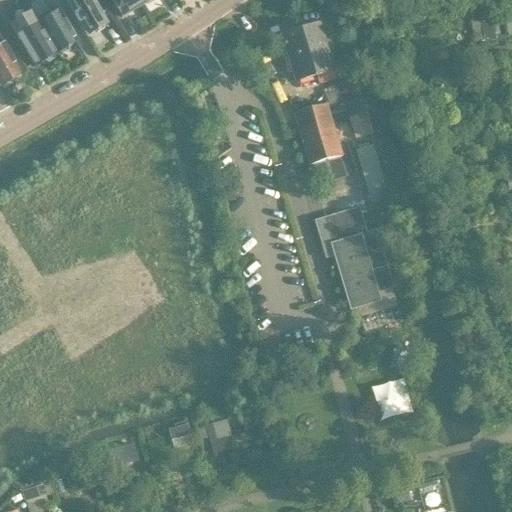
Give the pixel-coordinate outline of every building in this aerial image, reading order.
[(63,0),(86,37),(94,32),(97,33),(104,29),(104,26),(106,25),(91,0),(63,0)] [(142,6),(138,0),(110,0),(121,18),(142,6)] [(344,22),(335,5),(332,0),(315,0),(313,1),(318,13),(323,11),(331,28),(344,22)] [(56,7),(48,12),(42,3),(31,10),(57,54),(62,55),(68,51),(69,47),(78,41),(56,7)] [(19,17),(25,26),(14,33),(35,67),(43,62),(48,63),(54,60),(55,55),(57,54),(31,10),(19,17)] [(511,35),(511,13),(503,15),(507,37),(511,35)] [(500,36),(495,15),(479,19),(485,40),(500,36)] [(335,79),(319,24),(280,36),(294,82),(316,76),(318,84),(335,79)] [(13,80),(22,74),(3,44),(0,39),(0,87),(1,87),(3,89),(14,82),(13,80)] [(496,59),(480,63),(486,92),(503,88),(496,59)] [(341,157),(329,117),(361,107),(353,81),(327,89),(332,105),(326,107),(325,105),(293,114),(309,166),(311,166),(316,186),(346,178),(340,157),(341,157)] [(372,135),(366,111),(348,116),(354,139),(372,135)] [(409,284),(390,218),(373,223),(375,231),(366,234),(358,208),(314,222),(321,248),(329,246),(349,311),(380,302),(377,293),(392,289),(409,284)] [(392,289),(377,293),(380,302),(381,307),(396,303),(392,289)] [(192,443),(187,424),(184,425),(183,420),(172,423),(173,428),(168,430),(173,448),(192,443)] [(230,436),(226,421),(204,427),(209,442),(230,436)] [(131,448),(108,454),(112,470),(135,463),(131,448)] [(95,486),(90,471),(84,473),(83,468),(72,471),(74,479),(67,481),(72,494),(95,486)] [(46,499),(43,488),(41,489),(40,486),(22,491),(26,504),(46,499)]
